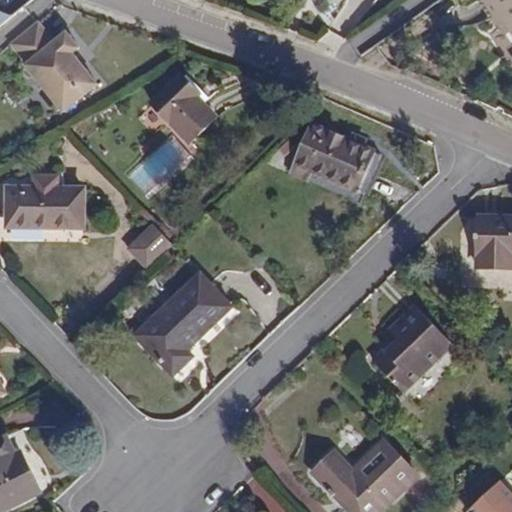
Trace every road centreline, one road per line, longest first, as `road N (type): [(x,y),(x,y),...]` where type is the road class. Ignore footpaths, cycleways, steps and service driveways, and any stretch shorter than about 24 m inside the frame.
road 1 (residential): [(489,141),(167,482),(28,320)]
road 2 (residential): [(489,141),(96,0)]
